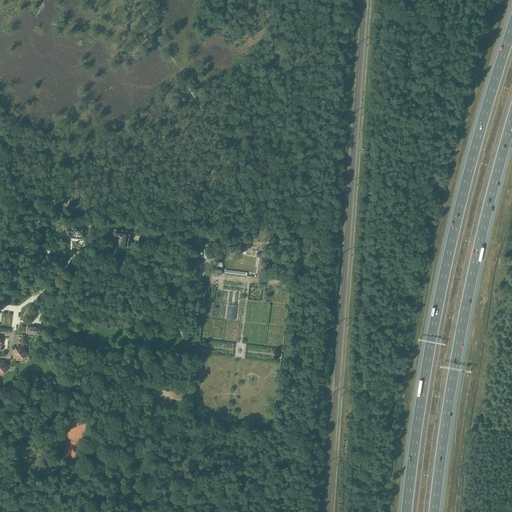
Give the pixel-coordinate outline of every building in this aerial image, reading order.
[(72,224),(71,228),(67,228),(65,239),(81,240),(82,234),(83,225),(75,224),(72,224)] [(118,231),(117,236),(120,236),(120,237),(121,237),(124,237),(123,244),(124,245),(123,247),(128,248),(128,243),(129,244),(129,243),(129,242),(130,232),(119,231),(119,232),(118,231)] [(222,267),(213,266),(212,274),(218,275),(218,272),(221,272),(222,267)] [(40,327),(27,326),(26,333),(36,334),(39,335),(40,327)] [(12,355),(14,355),(14,357),(23,358),(23,356),(26,357),(27,352),(24,352),(25,349),(22,349),(23,346),(17,346),(17,348),(15,348),(15,350),(13,349),(12,355)] [(0,374),(3,374),(3,369),(8,370),(8,365),(6,365),(6,363),(4,363),(4,360),(2,360),(2,362),(0,362),(0,374)]
